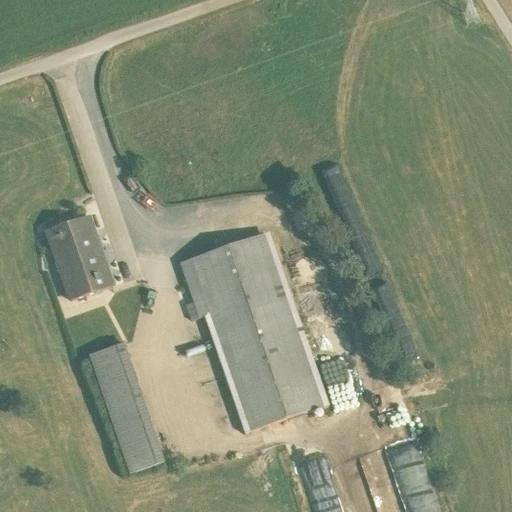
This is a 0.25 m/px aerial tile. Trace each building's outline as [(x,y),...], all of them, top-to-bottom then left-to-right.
[(86,218),(46,232),(61,278),(63,278),(67,288),(65,289),(69,302),(109,287),(101,262),(99,263),(94,248),(96,248),(86,218)] [(262,236),(179,264),(192,304),(193,305),(197,320),(208,316),(250,432),(320,408),(262,236)] [(192,304),(185,307),(190,322),(197,320),(193,305),(192,304)] [(162,464),(122,345),(87,356),(129,475),(162,464)] [(343,511),(325,454),(296,463),(310,511),(343,511)] [(434,511),(415,457),(391,465),(407,511),(434,511)]
